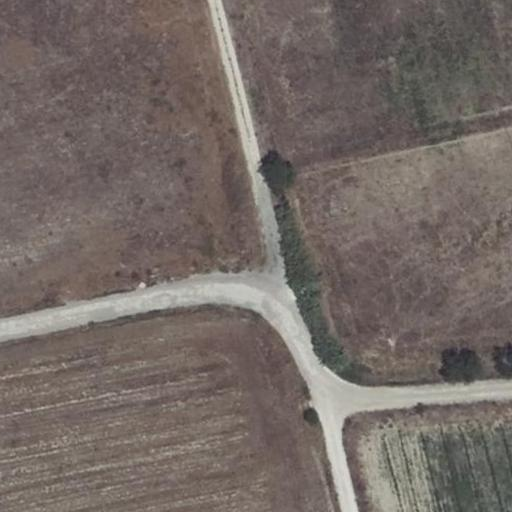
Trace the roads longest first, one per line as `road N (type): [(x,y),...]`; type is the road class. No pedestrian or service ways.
road 1 (unclassified): [(0,325),(253,279),(296,324),(327,396)]
road 2 (track): [(253,279),(276,246),(209,0)]
road 3 (unclassified): [(327,396),(511,384)]
